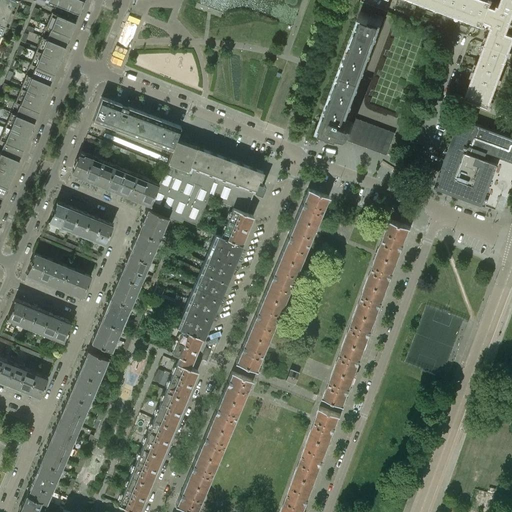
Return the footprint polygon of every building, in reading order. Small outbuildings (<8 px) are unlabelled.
[(0,0),(0,7),(14,13),(19,2),(19,0),(0,0)] [(55,9),(58,0),(45,0),(44,5),(55,9)] [(65,13),(70,0),(58,0),(55,9),(63,13),(65,13)] [(74,20),(82,0),(70,0),(65,13),(63,13),(62,15),(74,20)] [(440,9),(443,0),(415,0),(422,3),(427,6),(433,7),(440,9)] [(454,16),(460,0),(443,0),(440,9),(449,13),(454,16)] [(483,24),(491,1),(491,0),(490,0),(460,0),(454,16),(460,17),(476,23),(481,26),(481,25),(482,25),(483,24)] [(511,34),(511,0),(500,0),(499,4),(491,1),(483,24),(490,27),(511,34)] [(8,27),(14,13),(0,7),(0,22),(4,24),(4,25),(8,27)] [(323,121),(321,126),(337,133),(334,142),(343,145),(345,139),(347,140),(351,128),(353,122),(346,119),(384,17),(364,10),(363,12),(362,12),(321,121),(323,121)] [(69,34),(74,21),(74,20),(62,15),(51,11),(45,25),(69,34)] [(64,45),(69,34),(45,25),(41,36),(64,45)] [(509,52),(511,43),(511,34),(490,27),(486,37),(483,42),(509,52)] [(59,59),(64,45),(41,36),(35,49),(59,59)] [(499,79),(508,54),(509,52),(483,42),(482,48),(476,65),(473,69),(499,79)] [(59,59),(35,49),(30,63),(53,72),(59,59)] [(53,72),(30,63),(25,74),(49,83),(53,72)] [(489,106),(499,79),(473,69),(472,75),(466,92),(463,96),(464,97),(489,106)] [(49,83),(25,74),(20,87),(43,96),(49,83)] [(43,96),(20,87),(15,100),(38,110),(43,96)] [(180,126),(101,96),(93,119),(171,149),(175,139),(180,126)] [(38,110),(15,100),(10,112),(33,121),(38,110)] [(33,121),(10,112),(4,125),(28,134),(33,121)] [(355,117),(353,122),(351,128),(357,130),(361,119),(355,117)] [(508,197),(511,186),(511,136),(460,117),(434,186),(496,209),(501,194),(508,197)] [(366,122),(361,119),(357,130),(362,133),(366,122)] [(372,124),(366,122),(362,133),(368,135),(372,124)] [(372,124),(368,135),(374,137),(378,126),(372,124)] [(28,134),(4,125),(0,135),(0,138),(22,148),(28,134)] [(383,128),(378,126),(374,137),(379,139),(383,128)] [(352,142),(357,130),(351,128),(347,140),(352,142)] [(389,130),(383,128),(379,139),(385,141),(389,130)] [(362,133),(357,130),(352,142),(358,144),(362,133)] [(395,132),(389,130),(385,141),(391,143),(395,132)] [(368,135),(362,133),(358,144),(364,146),(368,135)] [(374,137),(368,135),(364,146),(369,148),(374,137)] [(379,139),(374,137),(369,148),(375,150),(379,139)] [(22,148),(0,138),(0,151),(18,159),(22,148)] [(191,189),(198,170),(206,150),(175,139),(171,149),(165,165),(164,168),(158,182),(149,204),(147,208),(168,217),(181,222),(182,219),(196,224),(208,196),(191,189)] [(385,141),(379,139),(375,150),(381,153),(385,141)] [(391,143),(385,141),(381,153),(387,155),(391,143)] [(158,155),(136,146),(134,150),(157,159),(158,155)] [(80,150),(71,172),(83,177),(92,155),(80,150)] [(258,182),(262,171),(206,150),(198,170),(254,190),(260,193),(264,184),(258,182)] [(18,159),(0,151),(0,167),(12,172),(18,159)] [(92,155),(83,177),(105,186),(114,164),(92,155)] [(136,173),(114,164),(105,186),(127,195),(136,173)] [(12,172),(0,167),(0,182),(7,186),(12,172)] [(254,190),(198,170),(191,189),(208,196),(233,207),(246,212),(254,190)] [(158,182),(136,173),(127,195),(149,204),(158,182)] [(316,224),(324,203),(328,195),(308,188),(296,216),(316,224)] [(67,205),(56,200),(48,220),(59,225),(67,205)] [(79,209),(67,205),(59,225),(70,230),(79,209)] [(240,245),(252,215),(246,212),(233,207),(221,237),(240,245)] [(147,208),(142,220),(163,229),(168,217),(147,208)] [(89,214),(79,209),(70,230),(81,234),(89,214)] [(100,218),(89,214),(81,234),(91,238),(100,218)] [(299,263),(313,231),(316,224),(296,216),(280,255),(299,263)] [(112,223),(100,218),(91,238),(104,244),(112,223)] [(398,260),(410,226),(390,218),(377,252),(398,260)] [(142,220),(137,232),(158,241),(163,229),(142,220)] [(176,221),(173,228),(172,228),(170,232),(174,234),(179,222),(176,221)] [(137,232),(132,243),(154,252),(158,241),(137,232)] [(217,235),(210,253),(233,263),(240,245),(221,237),(217,235)] [(132,243),(128,253),(149,263),(154,252),(132,243)] [(163,250),(161,255),(164,256),(169,245),(166,244),(163,250)] [(34,252),(26,272),(37,277),(45,256),(34,252)] [(387,288),(398,260),(377,252),(367,281),(387,288)] [(128,253),(123,265),(144,274),(149,263),(128,253)] [(233,263),(210,253),(202,271),(225,281),(233,263)] [(299,263),(280,255),(263,294),(283,302),(299,263)] [(45,256),(37,277),(48,281),(56,261),(45,256)] [(56,261),(48,281),(59,286),(67,265),(56,261)] [(67,265),(59,286),(70,291),(79,270),(67,265)] [(123,265),(118,276),(140,285),(144,274),(123,265)] [(153,272),(152,277),(155,278),(160,267),(157,266),(154,273),(153,272)] [(79,270),(70,291),(82,295),(90,275),(79,270)] [(225,281),(202,271),(194,290),(217,300),(225,281)] [(118,276),(114,286),(135,296),(140,285),(118,276)] [(376,317),(387,288),(367,281),(356,310),(376,317)] [(114,286),(109,298),(130,307),(135,296),(114,286)] [(144,294),(142,299),(146,301),(151,290),(148,288),(145,295),(144,294)] [(217,300),(194,290),(186,308),(210,318),(217,300)] [(283,302),(263,294),(247,332),(267,341),(283,302)] [(26,302),(14,298),(6,318),(17,323),(26,302)] [(109,298),(104,309),(126,318),(130,307),(109,298)] [(37,307),(26,302),(17,323),(28,327),(37,307)] [(48,312),(37,307),(28,327),(40,332),(48,312)] [(210,318),(186,308),(178,327),(182,328),(202,337),(210,318)] [(104,309),(100,319),(121,329),(126,318),(104,309)] [(135,316),(133,321),(137,323),(142,311),(139,310),(136,317),(135,316)] [(365,346),(376,317),(356,310),(345,339),(365,346)] [(59,316),(48,312),(40,332),(50,336),(59,316)] [(71,321),(59,316),(50,336),(62,341),(71,321)] [(100,319),(95,331),(116,340),(121,329),(100,319)] [(202,337),(182,328),(172,352),(180,355),(178,358),(177,361),(189,366),(190,363),(192,360),(202,337)] [(95,331),(90,341),(112,350),(116,340),(95,331)] [(126,339),(124,343),(128,345),(132,334),(130,332),(127,339),(126,339)] [(267,341),(247,332),(235,361),(255,369),(267,341)] [(355,375),(365,346),(345,339),(334,367),(355,375)] [(20,346),(9,341),(7,344),(19,349),(20,346)] [(87,349),(82,362),(103,370),(108,358),(94,352),(87,349)] [(54,360),(42,355),(41,358),(53,363),(54,360)] [(2,358),(0,362),(0,380),(5,382),(13,362),(2,358)] [(177,361),(165,389),(185,398),(197,370),(189,366),(177,361)] [(13,362),(5,382),(16,387),(24,367),(13,362)] [(82,362),(77,372),(98,381),(103,370),(82,362)] [(24,367),(16,387),(27,391),(35,371),(24,367)] [(344,404),(355,375),(334,367),(324,396),(344,404)] [(294,384),(299,372),(290,369),(285,380),(294,384)] [(251,378),(231,370),(221,395),(241,403),(251,378)] [(35,371),(27,391),(39,396),(47,376),(35,371)] [(77,372),(72,384),(93,392),(98,381),(77,372)] [(72,384),(68,394),(88,403),(93,392),(72,384)] [(185,398),(165,389),(154,418),(173,426),(185,398)] [(68,394),(63,405),(84,414),(88,403),(68,394)] [(241,403),(221,395),(209,423),(229,431),(241,403)] [(63,405),(58,416),(79,425),(84,414),(63,405)] [(320,406),(309,434),(330,442),(340,413),(320,406)] [(58,416),(53,428),(74,437),(79,425),(58,416)] [(154,418),(142,446),(162,455),(173,426),(154,418)] [(229,431),(209,423),(197,451),(217,460),(229,431)] [(53,428),(49,439),(70,448),(74,437),(53,428)] [(330,442),(309,434),(295,473),(315,481),(330,442)] [(49,439),(44,450),(65,459),(70,448),(49,439)] [(162,455),(142,446),(130,475),(150,483),(162,455)] [(44,450),(41,456),(40,460),(60,469),(65,459),(44,450)] [(217,460),(197,451),(186,480),(205,488),(217,460)] [(40,460),(35,472),(55,480),(60,469),(40,460)] [(35,472),(30,483),(51,492),(55,480),(35,472)] [(295,473),(281,511),(283,511),(303,511),(315,481),(295,473)] [(150,483),(130,475),(118,503),(126,506),(138,511),(150,483)] [(205,488),(186,480),(175,504),(196,511),(205,488)] [(30,483),(25,494),(46,502),(51,492),(30,483)] [(25,494),(18,511),(17,511),(32,511),(33,511),(36,509),(42,511),(46,502),(25,494)]
